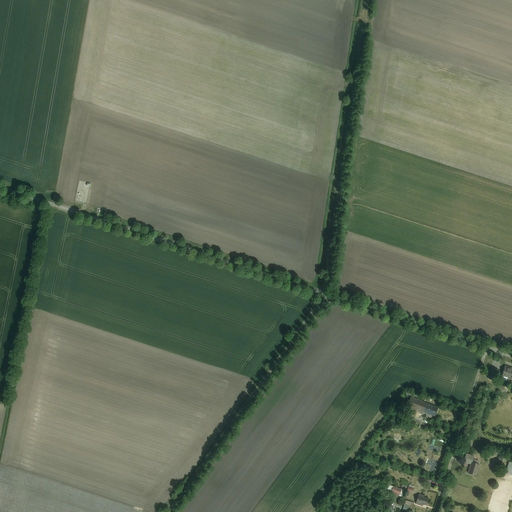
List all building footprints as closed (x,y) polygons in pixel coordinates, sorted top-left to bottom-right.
[(511,368),(505,366),(502,375),(511,377),(511,368)] [(408,412),(421,417),(423,411),(426,403),(424,403),(425,402),(411,397),(407,408),(409,408),(408,412)] [(439,408),(426,403),(423,411),(435,416),(439,408)] [(463,462),(471,464),(473,455),(466,453),(463,462)] [(475,475),(480,464),(472,461),(468,472),(475,475)] [(394,486),(392,493),(399,495),(401,488),(394,486)] [(418,496),(416,503),(426,506),(428,499),(418,496)]
